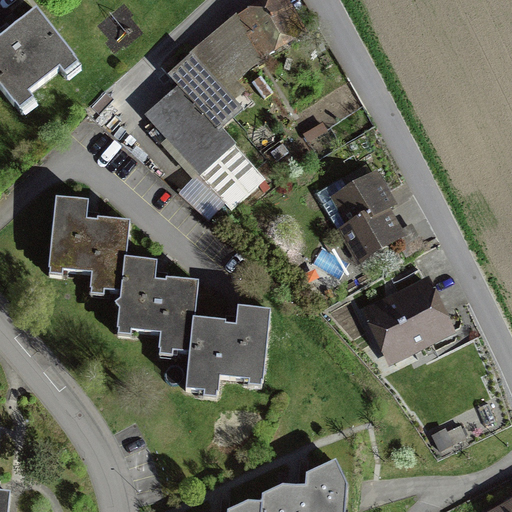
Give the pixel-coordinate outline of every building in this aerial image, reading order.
[(268,0),(229,22),(250,61),(299,34),(279,0),(268,0)] [(36,6),(0,34),(0,73),(1,74),(0,74),(0,80),(20,106),(33,95),(28,89),(59,64),(65,71),(79,60),(36,6)] [(183,88),(149,118),(230,212),(266,181),(218,126),(240,107),(195,56),(172,76),(183,88)] [(366,270),(413,245),(398,217),(403,214),(385,180),(339,204),(354,232),(348,235),(366,270)] [(90,288),(118,292),(122,260),(127,222),(82,217),(83,204),(55,201),(47,264),(92,270),(90,288)] [(153,264),(122,260),(118,292),(114,332),(156,337),(153,356),(185,359),(191,315),(194,282),(152,277),(153,264)] [(437,284),(368,316),(396,374),(465,341),(437,284)] [(232,320),(191,315),(185,359),(180,398),(219,403),(221,384),(263,389),(272,311),(234,306),(232,320)] [(335,461),(262,495),(261,511),(347,511),(347,482),(335,461)] [(0,511),(8,511),(11,491),(0,489),(0,511)] [(261,511),(262,495),(224,511),(261,511)]
